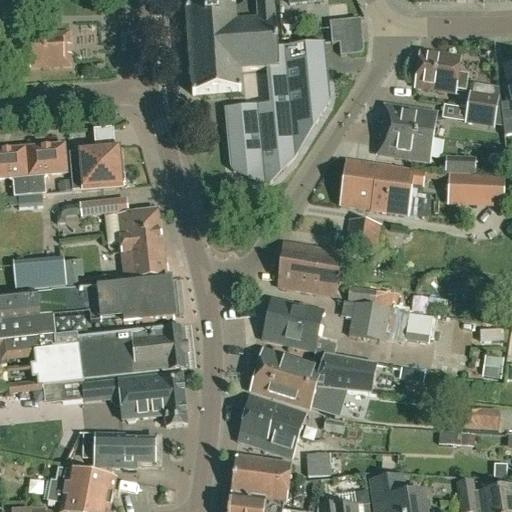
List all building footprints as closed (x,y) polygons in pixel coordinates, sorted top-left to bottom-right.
[(274,22),(272,0),(245,0),(245,1),(239,8),(235,9),(235,5),(186,9),(188,29),(184,29),(184,33),(188,32),(189,50),(186,51),(186,53),(189,53),(190,71),(187,71),(187,74),(191,74),(192,95),(240,92),(238,72),(265,70),(268,105),(224,110),(224,111),(229,111),(231,120),(225,120),(229,168),(230,170),(230,171),(231,172),(233,174),(241,173),(258,186),(261,188),(268,188),(272,183),(296,158),(313,125),(315,127),(329,105),(330,101),(330,96),(325,44),(276,49),(275,22),(274,22)] [(331,45),(339,45),(340,57),(359,56),(361,54),(362,53),(363,51),(360,20),(329,23),(331,45)] [(30,69),(71,67),(69,32),(29,34),(30,69)] [(465,91),(468,76),(457,74),(459,59),(420,53),(415,88),(454,94),(455,90),(465,91)] [(495,113),(497,98),(469,93),(467,109),(495,113)] [(432,139),(435,115),(384,108),(380,131),(432,139)] [(492,127),(495,113),(467,109),(465,123),(492,127)] [(502,114),(495,113),(492,127),(503,129),(502,114)] [(429,163),(432,139),(380,131),(377,155),(429,163)] [(72,191),(122,187),(119,149),(111,149),(110,141),(96,142),(97,150),(79,152),(80,158),(70,158),(70,169),(72,191)] [(41,196),(46,195),(45,179),(48,175),(66,174),(64,146),(25,149),(30,196),(41,196)] [(30,196),(25,149),(0,150),(0,178),(8,178),(13,182),(14,198),(17,197),(30,196)] [(473,174),(474,160),(446,158),(445,173),(473,174)] [(422,193),(425,174),(409,171),(409,170),(375,166),(346,162),(343,185),(406,193),(407,190),(422,193)] [(490,209),(491,178),(476,177),(474,209),(490,209)] [(70,183),(60,183),(60,194),(71,193),(70,183)] [(403,216),(406,193),(343,185),(340,208),(403,216)] [(42,210),(41,196),(30,196),(17,197),(18,211),(42,210)] [(128,215),(126,199),(102,201),(79,204),(80,207),(81,219),(104,216),(104,218),(107,245),(120,244),(122,254),(163,249),(158,212),(128,215)] [(66,225),(66,220),(81,219),(80,207),(64,209),(63,209),(62,210),(61,210),(61,211),(60,211),(59,212),(58,213),(58,214),(57,215),(57,216),(57,217),(56,218),(56,219),(56,220),(56,221),(56,222),(57,226),(66,225)] [(375,252),(379,225),(349,221),(345,248),(375,252)] [(341,252),(286,244),(279,290),(334,297),(341,252)] [(125,282),(166,277),(163,249),(122,254),(125,282)] [(174,320),(170,281),(67,291),(16,297),(0,298),(0,343),(55,338),(52,316),(91,312),(92,322),(116,319),(116,325),(124,324),(124,326),(174,320)] [(380,308),(381,296),(375,295),(375,292),(349,288),(347,302),(380,308)] [(505,316),(508,296),(484,292),(481,312),(505,316)] [(434,311),(450,318),(454,306),(438,300),(434,311)] [(333,358),(336,345),(317,340),(323,312),(273,301),(263,341),(324,355),(333,358)] [(351,319),(354,305),(343,303),(341,317),(351,319)] [(390,311),(354,305),(351,319),(348,338),(384,344),(390,311)] [(410,314),(404,342),(429,346),(433,317),(410,314)] [(186,371),(181,330),(78,341),(73,341),(61,339),(55,338),(0,343),(0,361),(0,363),(34,359),(35,366),(30,367),(32,381),(36,381),(36,383),(8,386),(9,397),(43,393),(43,388),(83,384),(83,382),(186,371)] [(511,344),(511,331),(489,331),(489,344),(511,344)] [(320,367),(264,350),(257,372),(316,390),(317,389),(370,396),(376,367),(333,358),(324,355),(320,367)] [(487,360),(484,381),(502,383),(505,363),(487,360)] [(310,412),(316,390),(257,372),(250,395),(310,412)] [(400,372),(399,379),(411,381),(412,375),(400,372)] [(187,426),(182,375),(83,385),(85,403),(111,401),(120,408),(121,408),(122,422),(127,421),(127,425),(137,424),(136,420),(165,417),(166,428),(187,426)] [(83,385),(60,387),(62,405),(85,403),(83,385)] [(274,423),(279,408),(250,398),(238,444),(263,453),(267,440),(263,439),(267,429),(267,426),(271,427),(273,422),(274,423)] [(339,406),(338,421),(367,424),(369,409),(339,406)] [(373,406),(370,423),(380,425),(383,408),(373,406)] [(299,439),(306,416),(279,408),(274,423),(273,422),(271,427),(267,426),(267,429),(299,439)] [(497,434),(499,413),(463,411),(461,431),(497,434)] [(343,436),(345,424),(325,420),(323,432),(343,436)] [(291,462),(299,439),(267,429),(263,439),(267,440),(263,453),(291,462)] [(438,445),(462,447),(462,446),(462,434),(439,432),(438,445)] [(154,466),(155,441),(126,440),(126,436),(95,436),(95,469),(138,470),(138,466),(154,466)] [(307,478),(331,477),(330,455),(306,456),(307,478)] [(0,457),(0,486),(9,486),(10,457),(0,457)] [(291,467),(236,460),(231,497),(264,502),(283,504),(286,504),(291,467)] [(110,511),(116,481),(59,470),(56,484),(52,483),(48,501),(62,504),(60,511),(110,511)] [(425,511),(423,495),(405,498),(402,478),(371,482),(375,511),(425,511)] [(511,511),(511,488),(473,495),(472,483),(457,485),(461,511),(511,511)] [(354,494),(356,508),(368,507),(366,492),(354,494)] [(282,511),(283,504),(264,502),(231,497),(230,504),(228,511),(282,511)]
